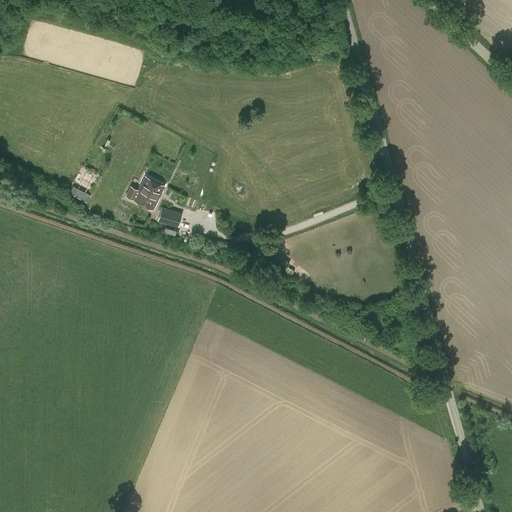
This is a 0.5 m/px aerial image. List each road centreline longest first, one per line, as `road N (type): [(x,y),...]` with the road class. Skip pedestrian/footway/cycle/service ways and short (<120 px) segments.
road 1 (unclassified): [(481,511),(343,0)]
road 2 (track): [(394,187),(247,246),(212,234),(202,221)]
